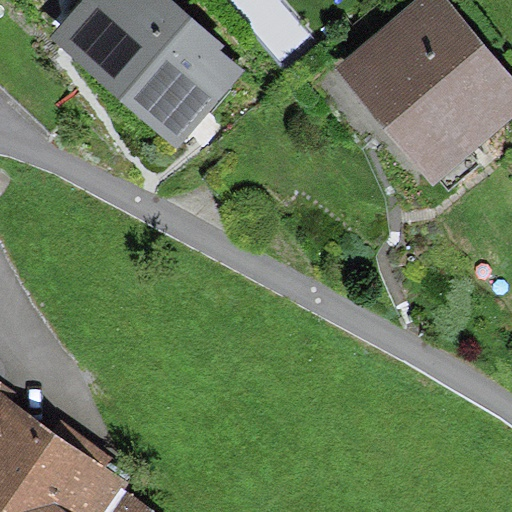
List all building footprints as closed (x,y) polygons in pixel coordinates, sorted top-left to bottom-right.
[(1,0),(0,0),(0,43),(22,19),(1,0)] [(163,0),(94,0),(65,31),(179,137),(240,71),(163,0)] [(511,81),(443,0),(428,0),(346,68),(436,176),(511,112),(511,81)] [(55,48),(22,19),(0,43),(0,86),(11,96),(39,66),(55,48)] [(79,105),(39,66),(11,96),(51,134),(79,105)] [(257,130),(205,174),(228,202),(280,158),(257,130)] [(152,511),(0,400),(0,511),(49,511),(60,498),(78,511),(152,511)]
